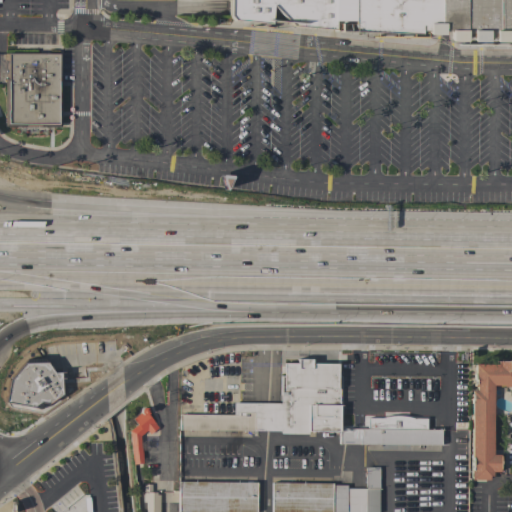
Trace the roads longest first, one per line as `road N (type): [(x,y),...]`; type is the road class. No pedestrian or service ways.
road 1 (tertiary): [(10,473),(126,383),(198,344),(269,335),(511,337)]
road 2 (motorway): [(501,249),(35,202),(0,189)]
road 3 (motorway): [(501,249),(0,243)]
road 4 (motorway): [(10,473),(0,459),(3,336),(28,320),(306,287)]
road 5 (motorway): [(0,283),(306,287)]
road 6 (motorway): [(306,287),(511,289)]
